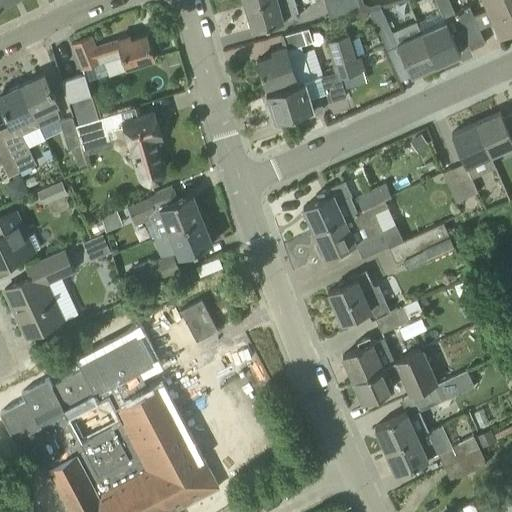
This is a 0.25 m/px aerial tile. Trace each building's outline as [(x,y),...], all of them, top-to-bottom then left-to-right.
[(299,16),(296,5),(294,0),(267,0),(245,6),(252,29),(299,16)] [(324,0),(329,17),(359,6),(357,0),(324,0)] [(454,41),(465,36),(454,13),(448,0),(435,0),(446,22),(454,41)] [(511,30),(511,0),(482,0),(487,9),(473,15),(469,6),(454,13),(465,36),(470,49),(485,43),(479,28),(493,22),(500,36),(511,30)] [(380,7),(369,11),(386,49),(398,44),(397,44),(391,30),(380,7)] [(460,54),(454,41),(446,22),(443,23),(422,32),(436,64),(460,54)] [(422,32),(397,44),(398,44),(411,75),(436,64),(422,32)] [(82,69),(122,54),(126,67),(154,58),(146,33),(130,38),(129,35),(98,45),(95,46),(90,35),(71,43),(82,69)] [(335,64),(354,58),(347,35),(328,40),(335,64)] [(284,50),(283,47),(271,51),(272,55),(256,60),(265,86),(274,83),(276,89),(266,92),(311,78),(304,57),(300,46),(284,50)] [(377,52),(362,56),(366,66),(381,61),(377,52)] [(333,99),(345,96),(337,70),(321,75),(311,78),(266,92),(267,97),(265,98),(268,106),(270,105),(271,110),(274,109),(277,119),(304,111),(305,115),(322,110),(317,95),(330,91),(333,99)] [(20,85),(39,125),(39,126),(59,117),(55,104),(57,103),(44,74),(20,85)] [(62,80),(68,101),(91,94),(84,74),(62,80)] [(0,93),(0,103),(10,125),(12,125),(15,130),(17,135),(39,125),(20,85),(0,93)] [(98,116),(95,107),(76,113),(79,122),(98,116)] [(74,123),(79,138),(114,128),(117,137),(115,138),(114,141),(113,145),(114,147),(118,149),(121,149),(131,146),(138,169),(141,176),(143,179),(146,180),(150,181),(151,181),(156,179),(156,180),(158,179),(157,178),(161,174),(162,173),(161,173),(161,167),(162,167),(161,166),(160,163),(161,163),(154,138),(160,136),(153,113),(124,121),(121,109),(98,116),(79,122),(74,123)] [(475,122),(490,154),(511,144),(511,138),(500,112),(475,122)] [(68,148),(80,142),(79,138),(74,123),(72,116),(59,120),(68,148)] [(451,133),(465,165),(490,154),(475,122),(451,133)] [(8,147),(19,171),(31,165),(17,135),(15,130),(3,136),(8,147)] [(71,147),(74,159),(82,156),(79,145),(71,147)] [(0,159),(1,163),(8,176),(19,171),(8,147),(0,150),(0,159)] [(41,151),(44,158),(51,155),(48,147),(41,151)] [(33,170),(31,165),(19,171),(21,175),(33,170)] [(455,179),(450,168),(443,171),(456,201),(478,191),(470,173),(455,179)] [(43,204),(67,193),(61,180),(37,191),(43,204)] [(335,202),(350,195),(344,181),(317,193),(320,199),(303,207),(314,232),(343,218),(335,202)] [(361,210),(377,202),(385,199),(391,196),(385,183),(356,198),(361,210)] [(151,239),(169,231),(202,218),(192,192),(159,206),(154,194),(127,206),(134,224),(144,221),(151,239)] [(403,239),(395,223),(381,229),(373,213),(388,206),(385,199),(377,202),(361,210),(343,218),(314,232),(326,257),(362,240),(368,254),(388,245),(388,246),(403,239)] [(34,233),(28,236),(16,210),(0,217),(0,265),(40,247),(34,233)] [(123,210),(106,210),(106,226),(123,226),(123,210)] [(178,270),(174,258),(212,243),(202,218),(169,231),(176,250),(150,262),(156,279),(178,270)] [(101,219),(89,225),(94,234),(105,229),(101,219)] [(403,239),(388,246),(394,261),(403,258),(407,268),(454,246),(442,221),(403,239)] [(25,266),(30,277),(4,289),(26,335),(57,321),(51,306),(54,305),(52,301),(54,298),(52,293),(47,291),(44,285),(75,271),(65,248),(25,266)] [(195,265),(199,275),(222,266),(218,257),(195,265)] [(374,317),(375,318),(391,311),(378,283),(373,285),(365,269),(347,277),(349,281),(327,291),(341,321),(367,309),(371,318),(374,317)] [(201,298),(180,309),(196,340),(217,329),(201,298)] [(405,305),(391,311),(375,318),(381,332),(410,318),(405,305)] [(199,463),(159,387),(145,394),(134,372),(154,362),(137,331),(78,362),(82,370),(51,385),(48,378),(22,392),(26,399),(1,412),(30,468),(52,457),(56,464),(48,468),(71,511),(155,511),(166,507),(169,511),(218,486),(204,460),(199,463)] [(353,380),(395,360),(384,336),(372,341),(370,335),(357,341),(359,347),(342,355),(353,380)] [(47,352),(53,367),(62,363),(55,347),(46,351),(47,352)] [(401,373),(411,395),(439,383),(423,348),(395,360),(401,373)] [(44,371),(53,367),(47,352),(46,351),(37,355),(44,371)] [(389,379),(401,373),(395,360),(353,380),(363,401),(393,387),(389,379)] [(411,395),(417,407),(457,389),(459,393),(474,386),(467,370),(439,383),(411,395)] [(374,426),(385,450),(428,430),(419,410),(406,416),(404,413),(374,426)] [(437,452),(443,466),(479,449),(473,435),(444,449),(434,427),(428,430),(385,450),(396,473),(429,458),(428,456),(437,452)] [(476,435),(482,446),(495,440),(490,429),(476,435)] [(486,463),(479,449),(443,466),(450,480),(486,463)] [(511,511),(511,498),(496,506),(484,511),(511,511)]
